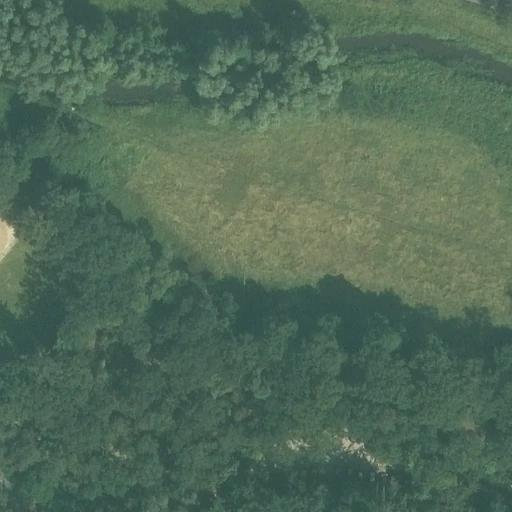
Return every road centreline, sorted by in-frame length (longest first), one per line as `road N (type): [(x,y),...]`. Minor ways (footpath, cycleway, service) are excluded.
road 1 (track): [(428,511),(414,472),(379,449),(186,475)]
road 2 (track): [(186,475),(81,436),(0,422)]
